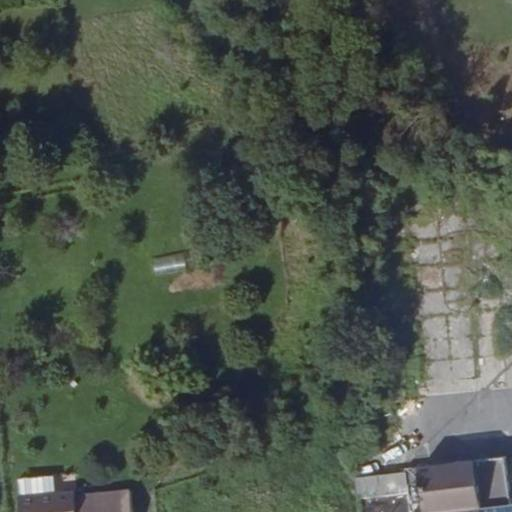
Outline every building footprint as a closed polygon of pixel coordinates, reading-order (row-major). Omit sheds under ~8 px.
[(152,257),(155,272),(184,268),(182,253),(152,257)] [(457,511),(457,505),(511,500),(511,494),(508,452),(424,460),(406,462),(411,493),(412,511),(457,511)] [(406,473),(356,474),(356,498),(406,497),(406,473)] [(79,511),(79,509),(76,496),(75,491),(41,494),(43,511),(79,511)] [(96,508),(96,511),(134,511),(134,493),(76,496),(79,509),(96,508)] [(24,511),(43,511),(41,494),(24,495),(24,511)] [(457,511),(511,511),(511,500),(457,505),(457,511)]
